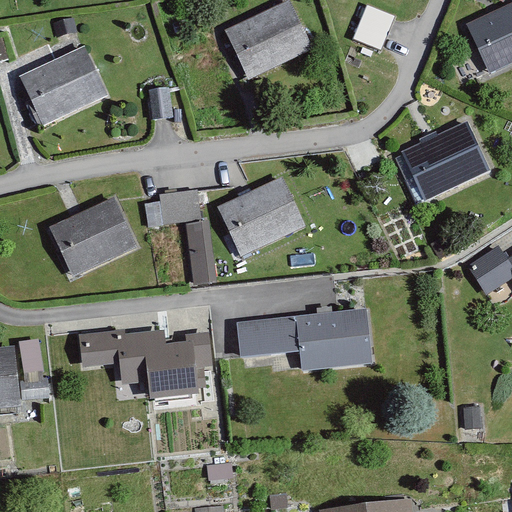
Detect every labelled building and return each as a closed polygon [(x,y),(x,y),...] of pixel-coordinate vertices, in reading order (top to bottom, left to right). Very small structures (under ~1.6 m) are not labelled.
[(315,57),(291,5),(225,35),(237,62),(232,65),(243,89),(315,57)] [(396,22),(366,10),(352,43),(382,56),(396,22)] [(511,69),(511,10),(469,30),(491,79),(511,69)] [(72,37),(71,22),(51,24),(52,39),(72,37)] [(107,99),(85,50),(21,79),(32,101),(26,104),(38,130),(107,99)] [(150,90),(153,122),(170,120),(167,89),(150,90)] [(492,174),(468,126),(403,157),(427,206),(492,174)] [(283,180),(218,211),(241,259),(306,228),(283,180)] [(201,223),(197,192),(159,197),(160,205),(143,207),(146,231),(201,223)] [(136,250),(114,203),(49,233),(71,280),(136,250)] [(217,284),(208,225),(186,229),(196,288),(217,284)] [(511,258),(509,261),(501,248),(468,269),(488,299),(511,283),(511,258)] [(369,314),(238,326),(241,360),(304,354),(306,372),(374,366),(369,314)] [(116,342),(115,333),(79,336),(82,369),(122,365),(125,393),(154,390),(156,402),(204,397),(201,368),(213,367),(210,335),(186,337),(187,346),(170,347),(168,336),(116,342)] [(44,374),(40,344),(20,346),(24,377),(44,374)] [(0,416),(22,414),(14,349),(0,350),(0,416)] [(485,430),(483,407),(468,409),(470,431),(485,430)] [(240,479),(238,465),(210,468),(211,482),(240,479)] [(289,510),(288,494),(272,496),(273,511),(289,510)] [(417,511),(415,500),(340,511),(417,511)]
